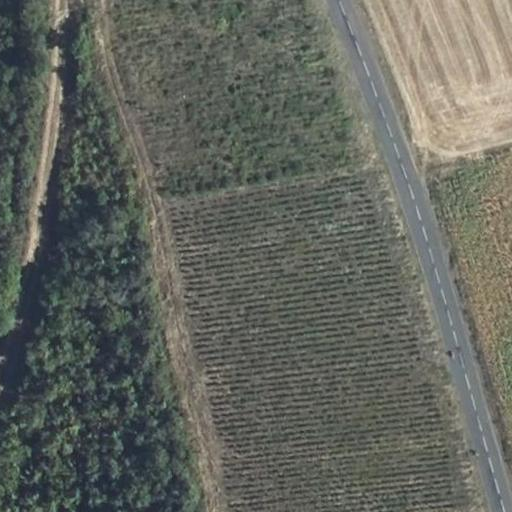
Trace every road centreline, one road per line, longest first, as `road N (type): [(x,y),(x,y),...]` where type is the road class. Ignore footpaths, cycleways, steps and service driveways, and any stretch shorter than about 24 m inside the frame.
road 1 (tertiary): [(338,0),(425,232),(505,511)]
road 2 (track): [(0,386),(38,241),(62,0)]
